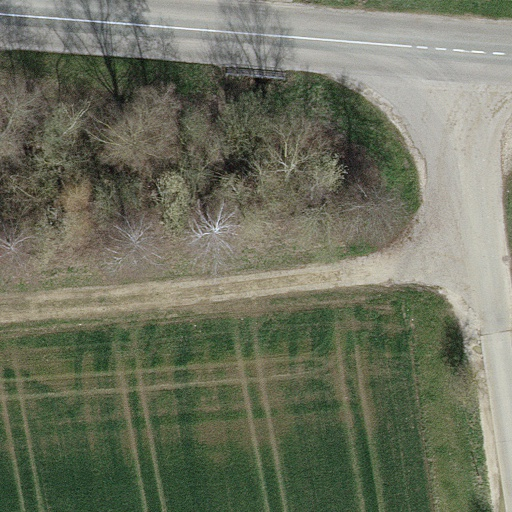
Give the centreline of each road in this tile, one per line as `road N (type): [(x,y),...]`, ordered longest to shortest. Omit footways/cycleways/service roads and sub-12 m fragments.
road 1 (secondary): [(511,53),(0,13)]
road 2 (track): [(476,259),(0,316)]
road 3 (track): [(440,47),(511,505)]
